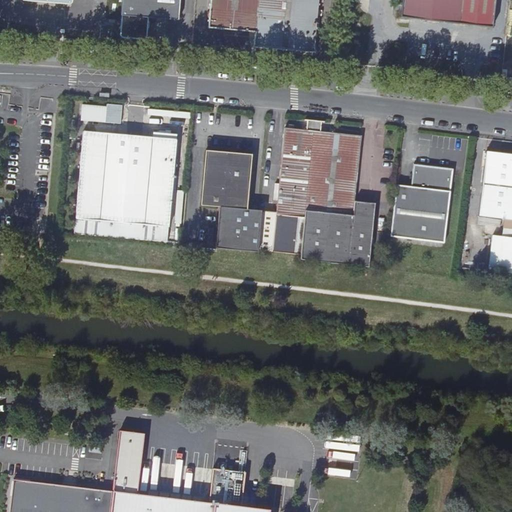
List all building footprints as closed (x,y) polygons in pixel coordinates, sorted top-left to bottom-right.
[(44,0),(69,2),(69,0),(122,0),(120,36),(147,39),(148,18),(178,20),(179,0),(44,0)] [(255,33),(258,0),(211,0),(209,28),(255,33)] [(258,0),(255,33),(254,46),(274,48),(314,52),(318,0),(258,0)] [(402,0),(401,18),(492,29),(495,0),(402,0)] [(100,41),(110,42),(111,27),(101,26),(100,41)] [(82,121),(122,122),(122,105),(82,104),(82,121)] [(261,213),(257,251),(301,255),(305,211),(314,120),(307,120),(306,130),(292,129),(287,128),(284,128),(278,184),(277,201),(275,214),(261,213)] [(314,120),(305,211),(353,216),(354,203),(355,201),(360,146),(361,135),(358,135),(321,131),(322,121),(314,120)] [(83,132),(82,147),(81,157),(75,217),(167,227),(176,142),(141,138),(83,132)] [(213,249),(255,253),(255,251),(259,212),(245,211),(251,156),(205,151),(199,205),(218,207),(213,249)] [(511,207),(511,155),(486,152),(480,204),(511,207)] [(397,185),(391,236),(444,242),(453,169),(415,165),(412,187),(397,185)] [(305,211),(301,255),(300,258),(300,260),(347,265),(368,267),(375,203),(370,203),(369,205),(354,203),(353,216),(305,211)] [(268,511),(269,508),(241,504),(246,470),(213,466),(209,502),(136,493),(143,433),(119,430),(112,490),(13,478),(8,511),(268,511)]
